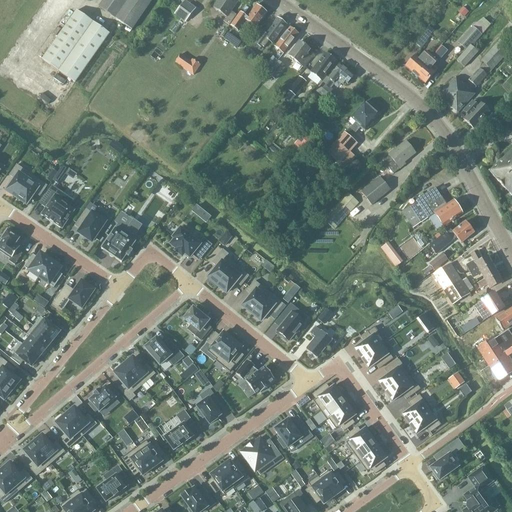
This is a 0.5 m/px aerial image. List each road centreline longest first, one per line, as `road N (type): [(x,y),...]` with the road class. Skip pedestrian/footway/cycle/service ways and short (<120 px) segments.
road 1 (tertiary): [(511,253),(436,122),(276,0)]
road 2 (residential): [(1,442),(189,282)]
road 3 (residential): [(308,382),(130,511)]
road 4 (residential): [(121,288),(1,442)]
road 5 (residential): [(411,466),(338,363),(308,382)]
road 6 (residential): [(308,382),(189,282)]
road 7 (residential): [(121,288),(1,206)]
